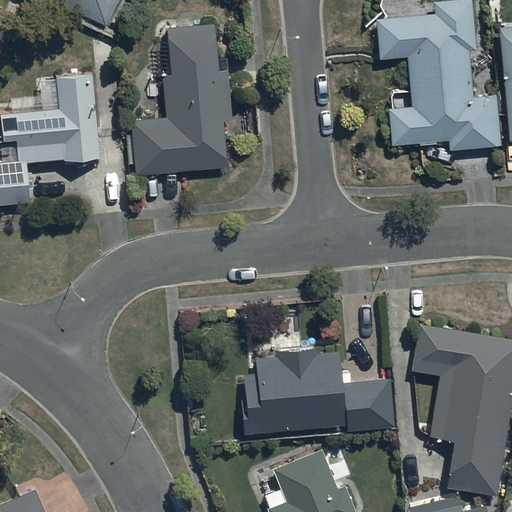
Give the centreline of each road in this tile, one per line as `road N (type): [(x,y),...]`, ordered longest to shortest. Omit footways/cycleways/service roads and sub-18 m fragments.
road 1 (residential): [(63,359),(93,298),(125,268),(168,255),(318,241)]
road 2 (residential): [(318,241),(303,0)]
road 3 (residential): [(318,241),(511,234)]
road 4 (residential): [(63,359),(149,511)]
